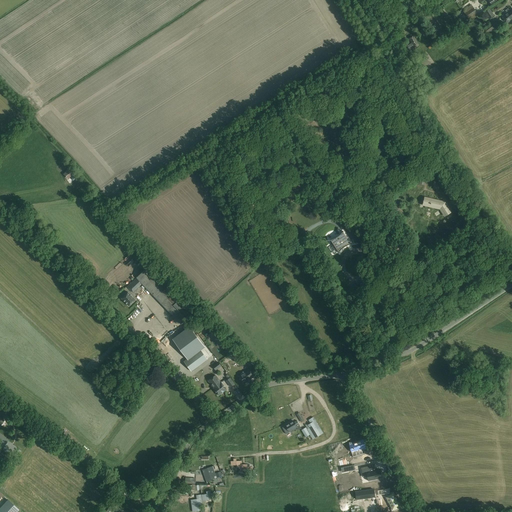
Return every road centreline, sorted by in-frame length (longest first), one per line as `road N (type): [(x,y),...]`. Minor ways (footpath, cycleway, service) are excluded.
road 1 (unclassified): [(217,418),(0,208)]
road 2 (unclassified): [(346,373),(417,346),(511,284)]
road 3 (unclassified): [(418,511),(346,373)]
road 4 (unclassified): [(346,373),(267,384),(217,418)]
road 5 (unknown): [(359,254),(346,259),(343,302),(374,364)]
